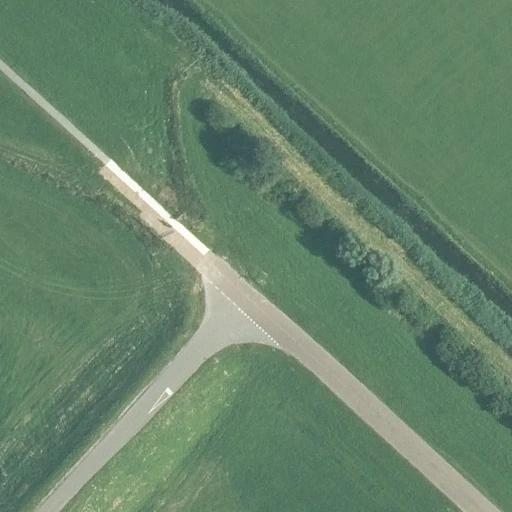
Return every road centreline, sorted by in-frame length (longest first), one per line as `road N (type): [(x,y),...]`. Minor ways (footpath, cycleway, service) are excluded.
road 1 (unclassified): [(479,511),(250,304)]
road 2 (unclassified): [(52,511),(250,304)]
